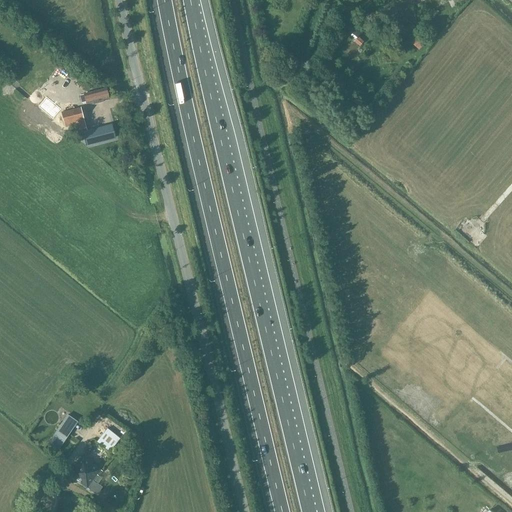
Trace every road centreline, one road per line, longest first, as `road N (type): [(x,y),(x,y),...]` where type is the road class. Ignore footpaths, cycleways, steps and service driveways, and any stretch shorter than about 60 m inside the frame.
road 1 (unclassified): [(244,511),(120,0)]
road 2 (motorway): [(164,0),(282,511)]
road 3 (motorway): [(309,511),(191,0)]
